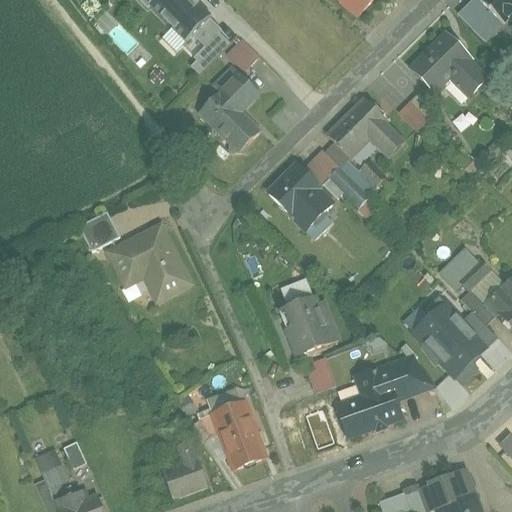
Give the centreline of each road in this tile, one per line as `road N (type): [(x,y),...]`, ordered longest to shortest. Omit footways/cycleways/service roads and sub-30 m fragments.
road 1 (residential): [(432,0),(220,215)]
road 2 (residential): [(511,386),(462,427),(335,475)]
